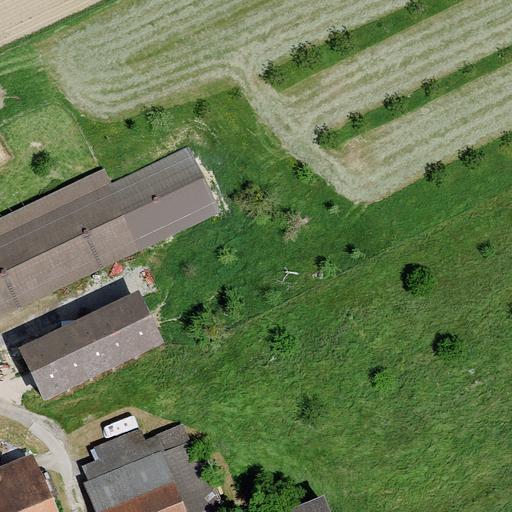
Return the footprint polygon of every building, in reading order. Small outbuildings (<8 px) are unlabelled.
[(0,310),(215,211),(187,149),(112,183),(106,171),(0,220),(0,310)] [(139,298),(18,357),(44,411),(165,352),(139,298)] [(94,462),(73,471),(88,511),(197,511),(210,502),(180,425),(144,436),(140,427),(89,448),(94,462)] [(0,511),(48,511),(26,460),(0,471),(0,511)] [(314,511),(310,501),(284,511),(314,511)]
